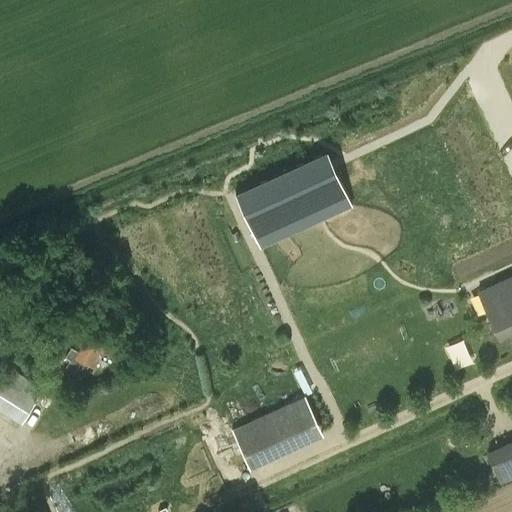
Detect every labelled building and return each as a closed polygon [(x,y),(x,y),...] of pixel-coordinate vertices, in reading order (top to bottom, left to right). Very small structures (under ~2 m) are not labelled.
[(326,150),(235,191),(260,246),(351,204),(326,150)] [(511,331),(511,276),(478,291),(499,337),(511,331)] [(82,376),(89,365),(90,365),(96,354),(100,356),(108,340),(90,329),(74,357),(72,356),(66,367),(82,376)] [(0,359),(0,405),(23,420),(43,388),(0,359)] [(249,466),(321,431),(303,393),(231,428),(249,466)] [(511,437),(485,449),(500,481),(511,475),(511,437)]
